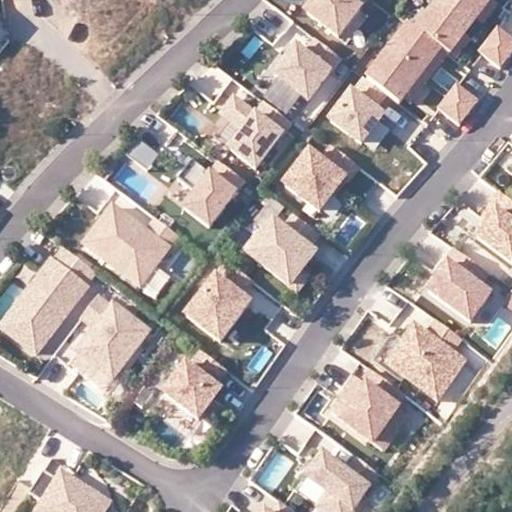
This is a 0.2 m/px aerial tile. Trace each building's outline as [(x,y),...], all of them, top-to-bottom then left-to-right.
[(317,0),(307,13),(339,38),(361,9),(351,1),(351,0),(317,0)] [(487,4),(490,0),(439,0),(438,2),(471,26),(476,19),(487,4)] [(498,4),(493,0),(490,0),(487,4),(476,19),(483,24),(498,4)] [(465,33),(471,26),(438,2),(417,30),(441,48),(448,53),(449,54),(456,45),(465,33)] [(441,48),(417,30),(409,24),(388,52),(420,76),(437,53),(441,48)] [(511,53),(511,37),(497,27),(488,39),(510,56),(511,53)] [(449,54),(456,59),(472,39),(465,33),(456,45),(449,54)] [(510,56),(488,39),(479,52),(501,68),(510,56)] [(341,58),(317,40),(306,54),(297,47),(282,67),(275,76),(308,101),(341,58)] [(427,81),(448,53),(441,48),(437,53),(420,76),(427,81)] [(420,76),(388,52),(367,80),(387,94),(399,104),(404,98),(409,90),(420,76)] [(483,90),(496,73),(479,60),(466,77),(483,90)] [(411,103),(427,81),(420,76),(409,90),(404,98),(411,103)] [(375,110),(387,94),(367,80),(364,77),(331,120),(361,143),(375,125),(382,115),(375,110)] [(479,100),(457,84),(447,96),(469,113),(479,100)] [(469,113),(447,96),(438,109),(460,125),(469,113)] [(235,99),(223,114),(245,131),(240,138),(231,149),(257,168),(291,123),(270,107),(261,119),(256,115),(235,99)] [(266,103),(256,115),(261,119),(270,107),(266,103)] [(348,181),(359,166),(332,146),(322,161),(310,152),(285,185),(319,212),(332,195),(345,179),(348,181)] [(211,174),(193,160),(185,170),(179,179),(198,194),(186,209),(209,227),(245,181),(220,162),(211,174)] [(335,198),(348,181),(345,179),(332,195),(335,198)] [(511,199),(500,192),(490,206),(497,211),(487,224),(478,237),(511,262),(511,199)] [(147,232),(114,208),(101,224),(86,244),(141,287),(179,236),(157,220),(147,232)] [(285,230),(275,223),(250,255),(297,291),(309,276),(301,271),(308,261),(314,253),(308,248),(318,233),(296,216),(285,230)] [(96,271),(65,248),(56,260),(60,263),(54,271),(49,266),(7,322),(8,331),(21,341),(37,354),(89,285),(87,283),(96,271)] [(488,272),(455,249),(446,263),(448,264),(440,275),(429,291),(471,321),(491,293),(479,285),(488,272)] [(54,259),(49,266),(54,271),(60,263),(56,260),(54,259)] [(253,281),(228,262),(187,316),(221,341),(237,320),(250,303),(241,296),(253,281)] [(98,296),(82,318),(95,328),(78,352),(97,365),(114,378),(150,330),(114,304),(112,306),(98,296)] [(462,338),(437,320),(428,334),(415,325),(401,345),(388,363),(437,398),(464,360),(453,352),(462,338)] [(227,369),(203,352),(191,367),(187,364),(165,393),(198,419),(212,401),(221,389),(216,385),(227,369)] [(404,393),(371,370),(362,382),(357,378),(345,395),(332,412),(382,447),(407,413),(395,405),(404,393)] [(348,471),(323,455),(316,466),(308,477),(329,492),(319,506),(327,511),(350,511),(379,472),(357,458),(348,471)] [(61,482),(47,473),(33,496),(47,505),(42,511),(107,511),(113,504),(98,495),(65,475),(61,482)] [(295,511),(283,503),(274,511),(295,511)]
